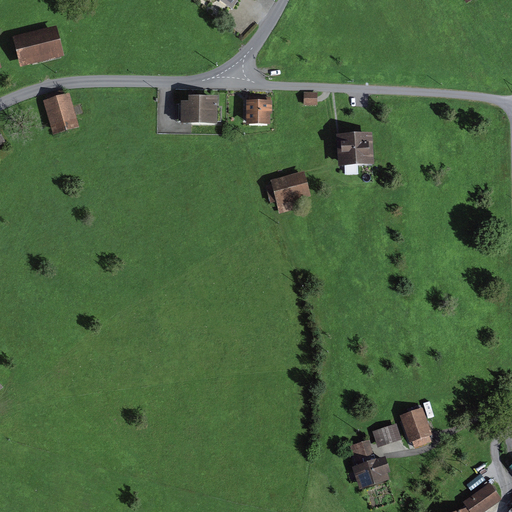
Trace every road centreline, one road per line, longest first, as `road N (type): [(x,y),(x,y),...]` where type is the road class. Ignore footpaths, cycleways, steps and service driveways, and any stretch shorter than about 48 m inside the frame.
road 1 (unclassified): [(511,102),(267,85),(227,75)]
road 2 (tertiary): [(227,75),(72,81),(0,102)]
